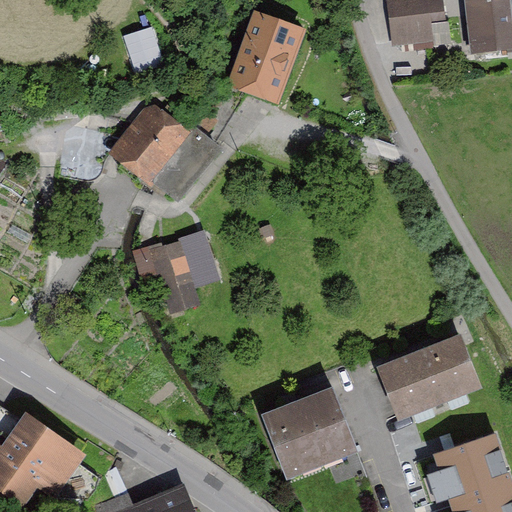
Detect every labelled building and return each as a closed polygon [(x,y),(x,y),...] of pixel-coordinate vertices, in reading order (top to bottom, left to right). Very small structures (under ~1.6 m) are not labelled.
[(449,39),(444,0),(388,0),(395,45),(449,39)] [(511,0),(467,0),(474,50),(511,45),(511,0)] [(309,31),(257,11),(229,85),(281,104),(309,31)] [(150,98),(109,152),(150,183),(191,129),(150,98)] [(204,229),(132,251),(140,276),(158,270),(171,311),(201,302),(197,288),(220,280),(204,229)] [(483,388),(462,334),(377,367),(398,420),(483,388)] [(359,454),(333,387),(262,415),(288,482),(359,454)] [(2,404),(0,407),(0,427),(5,431),(17,414),(2,404)] [(0,440),(0,486),(25,505),(40,484),(59,498),(91,455),(32,412),(7,446),(0,440)] [(511,511),(511,476),(497,432),(433,453),(452,511),(511,511)] [(195,511),(185,487),(124,511),(195,511)]
